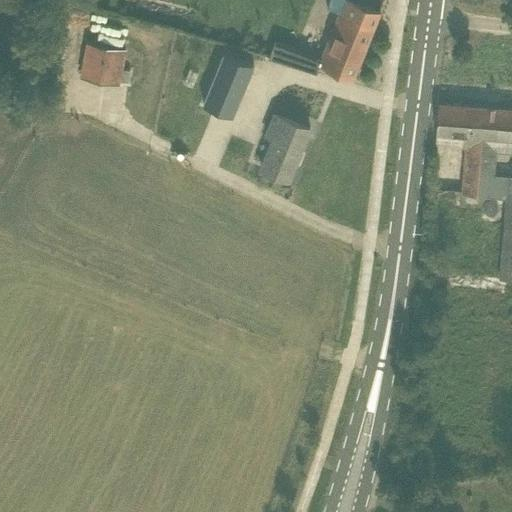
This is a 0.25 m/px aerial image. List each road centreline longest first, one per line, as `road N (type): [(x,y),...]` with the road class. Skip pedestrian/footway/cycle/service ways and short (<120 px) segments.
road 1 (secondary): [(377,369),(393,306),(430,15)]
road 2 (secondary): [(377,369),(329,511)]
road 3 (secondary): [(355,511),(378,417),(377,369)]
